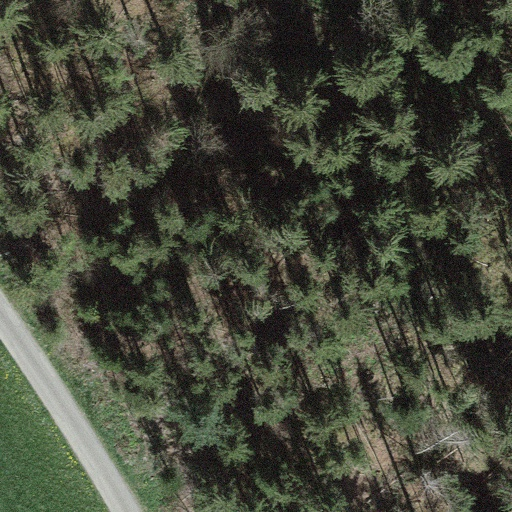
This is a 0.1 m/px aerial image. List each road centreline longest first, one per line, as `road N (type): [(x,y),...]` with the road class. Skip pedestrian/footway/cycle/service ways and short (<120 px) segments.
road 1 (track): [(511,117),(318,0)]
road 2 (track): [(117,511),(0,342)]
